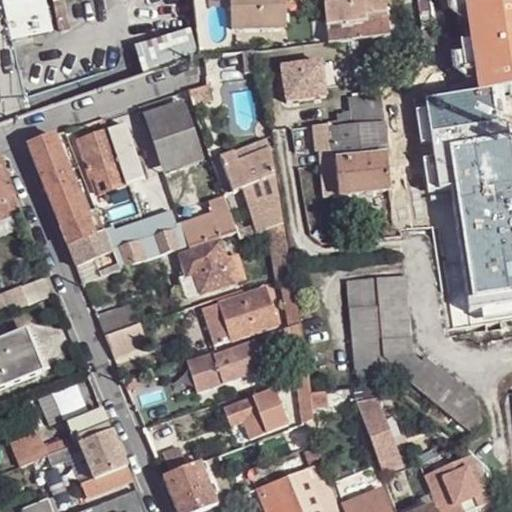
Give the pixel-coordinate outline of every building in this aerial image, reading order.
[(0,0),(15,43),(56,30),(46,0),(0,0)] [(0,0),(0,127),(83,99),(77,79),(53,86),(31,94),(29,85),(15,43),(0,0)] [(230,0),(233,24),(287,18),(285,0),(230,0)] [(349,2),(323,5),(325,19),(327,43),(388,36),(384,0),(362,0),(349,2)] [(511,0),(471,0),(485,99),(496,97),(511,94),(511,0)] [(133,49),(143,78),(199,59),(204,58),(200,29),(133,49)] [(402,36),(405,56),(434,52),(432,33),(402,36)] [(224,76),(255,73),(251,51),(222,55),(224,76)] [(319,65),(279,71),(285,106),(324,100),(319,65)] [(51,78),(29,85),(31,94),(53,86),(51,78)] [(205,87),(199,89),(204,105),(213,102),(207,86),(205,87)] [(199,89),(187,92),(192,108),(204,105),(199,89)] [(511,128),(501,130),(496,97),(485,99),(432,107),(443,196),(460,194),(477,306),(511,299),(511,128)] [(338,124),(338,131),(384,125),(381,98),(335,103),(338,124)] [(181,103),(142,117),(163,174),(201,161),(181,103)] [(334,152),(332,131),(331,125),(313,128),(315,145),(315,154),(334,152)] [(384,125),(338,131),(332,131),(334,152),(336,164),(385,158),(386,165),(389,165),(388,159),(386,143),(384,125)] [(78,143),(90,179),(94,178),(99,195),(143,181),(124,127),(78,143)] [(61,232),(88,221),(55,137),(28,148),(38,176),(42,184),(61,232)] [(238,161),(268,150),(267,140),(235,152),(238,161)] [(307,156),(315,154),(315,145),(305,146),(307,156)] [(221,158),(231,194),(241,190),(250,217),(255,232),(268,228),(281,224),(268,150),(238,161),(235,152),(221,158)] [(334,152),(315,154),(320,200),(340,198),(336,164),(334,152)] [(340,198),(390,192),(386,165),(385,158),(336,164),(340,198)] [(0,218),(9,215),(8,213),(19,209),(0,162),(0,218)] [(180,225),(188,250),(211,242),(217,240),(235,233),(232,223),(223,197),(208,203),(213,214),(180,225)] [(170,215),(142,225),(142,228),(153,261),(159,259),(159,261),(183,252),(170,215)] [(250,217),(232,223),(235,233),(238,238),(255,232),(250,217)] [(88,221),(61,232),(83,287),(120,274),(119,272),(103,232),(94,236),(88,221)] [(268,228),(277,283),(280,282),(291,280),(281,224),(268,228)] [(153,261),(142,228),(115,237),(113,229),(104,233),(119,272),(153,261)] [(211,242),(213,249),(219,247),(217,240),(211,242)] [(181,260),(187,279),(194,276),(201,295),(231,284),(224,262),(219,247),(213,249),(181,260)] [(224,262),(231,284),(246,278),(239,257),(224,262)] [(187,299),(201,295),(194,276),(187,279),(188,284),(182,286),(187,299)] [(55,297),(46,277),(18,289),(26,307),(27,308),(55,297)] [(405,279),(376,281),(379,309),(383,360),(411,358),(405,279)] [(287,319),(297,316),(291,280),(280,282),(287,319)] [(376,281),(346,283),(350,312),(379,309),(376,281)] [(0,316),(26,307),(18,289),(0,295),(0,316)] [(219,306),(231,342),(268,330),(256,293),(219,306)] [(95,316),(104,338),(138,327),(130,305),(95,316)] [(231,342),(219,306),(202,311),(214,348),(231,342)] [(356,372),(392,368),(383,360),(379,309),(350,312),(356,372)] [(295,380),(307,375),(298,325),(286,328),(294,380),(295,380)] [(114,363),(148,351),(138,327),(104,338),(114,363)] [(0,390),(42,372),(27,335),(0,346),(0,390)] [(255,344),(213,359),(219,376),(236,370),(239,380),(265,372),(255,344)] [(411,358),(383,360),(392,368),(407,381),(420,365),(411,358)] [(219,376),(213,359),(203,362),(209,378),(219,376)] [(475,401),(424,359),(420,365),(407,381),(472,435),(481,423),(475,401)] [(356,372),(357,386),(407,381),(392,368),(356,372)] [(219,376),(222,386),(239,380),(236,370),(219,376)] [(259,380),(262,390),(274,386),(270,375),(259,380)] [(307,375),(295,380),(302,424),(314,420),(312,410),(311,402),(310,395),(307,375)] [(274,391),(224,411),(230,429),(243,425),(249,441),(287,426),(274,391)] [(322,393),(310,395),(311,402),(312,410),(329,407),(327,392),(322,393)] [(401,465),(379,401),(358,406),(381,471),(401,465)] [(68,456),(81,487),(127,470),(101,409),(64,423),(72,443),(76,453),(68,456)] [(44,454),(37,434),(10,446),(19,468),(46,457),(44,454)] [(68,456),(76,453),(72,443),(44,454),(46,457),(48,464),(68,456)] [(170,476),(186,470),(177,447),(161,453),(170,476)] [(320,464),(318,450),(304,455),(309,468),(320,464)] [(216,506),(228,502),(211,461),(198,465),(216,506)] [(309,468),(304,470),(320,511),(337,511),(320,464),(309,468)] [(170,476),(162,479),(176,511),(202,511),(216,506),(198,465),(186,470),(170,476)] [(81,487),(85,497),(131,481),(127,470),(81,487)] [(320,511),(304,470),(277,481),(289,511),(320,511)] [(263,511),(289,511),(277,481),(255,491),(263,511)] [(479,485),(478,485),(479,493),(490,491),(489,484),(488,484),(479,485)] [(442,511),(474,497),(469,485),(437,498),(442,511)] [(143,511),(136,492),(85,511),(143,511)] [(342,507),(344,511),(385,511),(377,492),(342,507)] [(399,511),(421,511),(431,508),(426,496),(416,500),(417,504),(399,511)] [(442,511),(481,511),(475,497),(474,497),(442,511)] [(22,509),(23,511),(51,511),(48,500),(22,509)]
